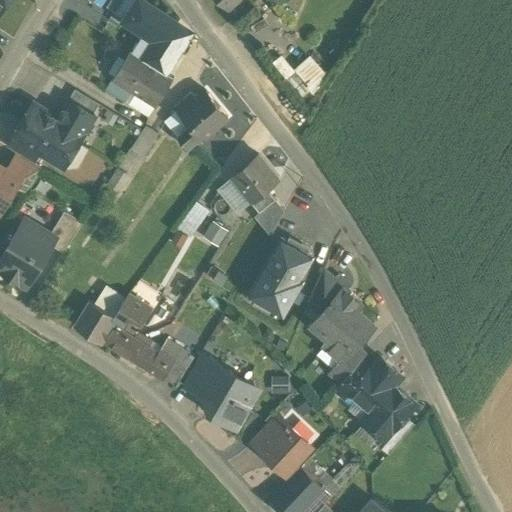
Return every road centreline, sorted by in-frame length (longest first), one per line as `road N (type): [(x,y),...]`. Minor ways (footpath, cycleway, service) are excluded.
road 1 (residential): [(496,511),(388,282),(180,0)]
road 2 (residential): [(0,307),(141,397),(254,511)]
